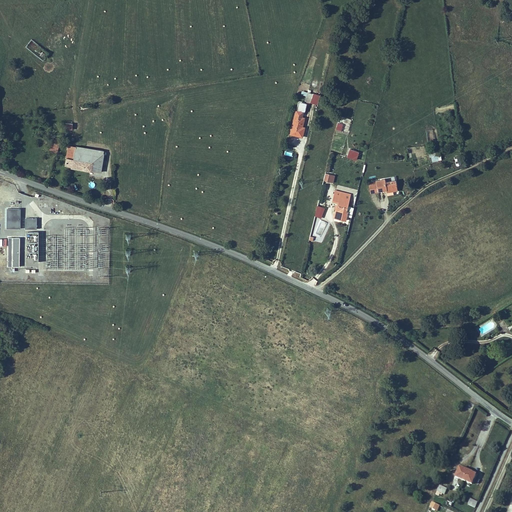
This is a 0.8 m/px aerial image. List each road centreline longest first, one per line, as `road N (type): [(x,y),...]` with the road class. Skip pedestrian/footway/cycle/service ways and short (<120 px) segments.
road 1 (unclassified): [(511,422),(372,319),(316,290),(195,237),(25,179)]
road 2 (unknown): [(301,150),(272,271)]
